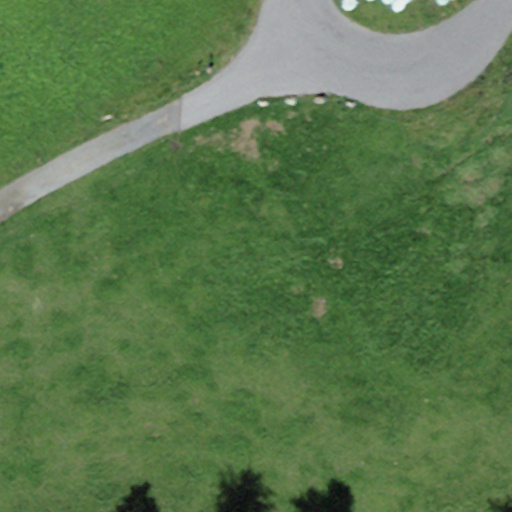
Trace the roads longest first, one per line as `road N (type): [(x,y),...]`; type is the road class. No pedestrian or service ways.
road 1 (track): [(311,34),(250,77),(0,203)]
road 2 (residential): [(501,0),(435,59),(389,65),(336,53),(311,34),(293,0)]
